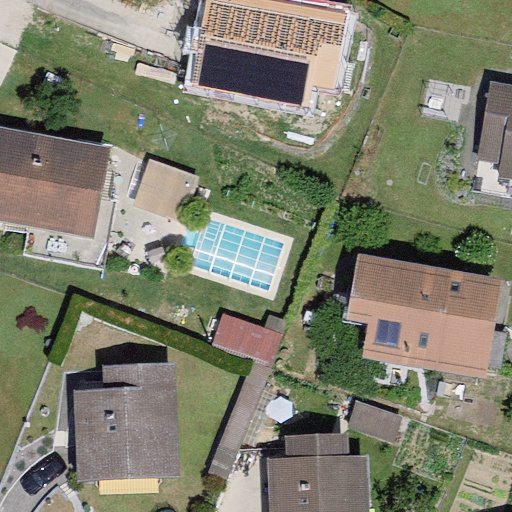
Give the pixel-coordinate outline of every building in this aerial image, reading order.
[(345,18),(261,0),(210,0),(195,79),(303,95),(316,74),(334,74),(345,18)] [(511,79),(491,77),(480,153),(503,156),(500,174),(511,175),(511,79)] [(0,214),(96,232),(112,146),(0,124),(0,214)] [(503,273),(366,252),(356,317),(374,320),(370,343),(490,361),(503,273)] [(219,340),(273,358),(281,335),(227,317),(219,340)] [(73,381),(77,474),(181,470),(176,355),(103,358),(104,379),(73,381)] [(370,511),(367,443),(269,450),(272,511),(370,511)]
